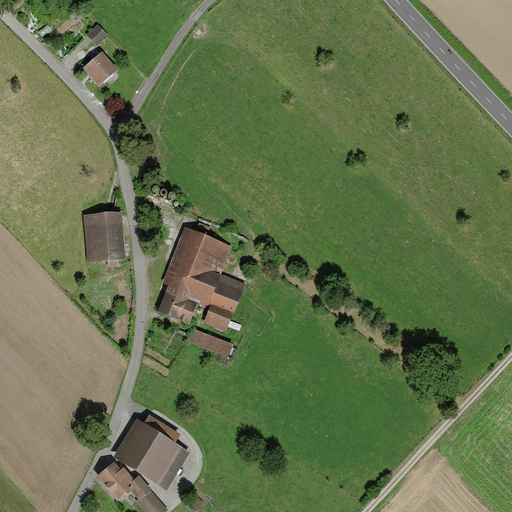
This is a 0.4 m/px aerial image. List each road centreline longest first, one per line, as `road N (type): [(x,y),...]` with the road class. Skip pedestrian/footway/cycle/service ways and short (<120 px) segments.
road 1 (residential): [(72,511),(108,444),(133,371),(142,300),(137,235),(115,133),(0,6)]
road 2 (track): [(364,511),(511,352)]
road 3 (primary): [(396,0),(511,123)]
road 4 (track): [(212,0),(115,133)]
